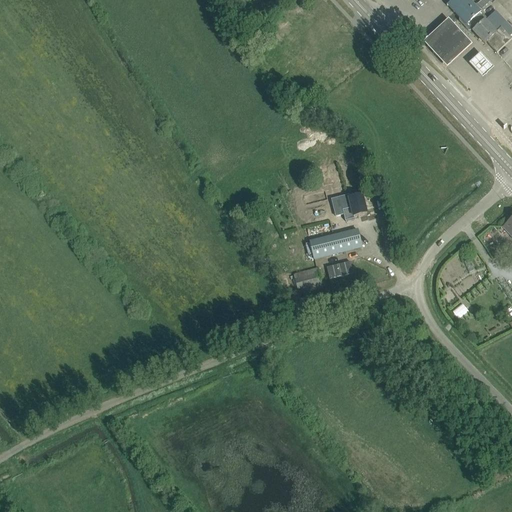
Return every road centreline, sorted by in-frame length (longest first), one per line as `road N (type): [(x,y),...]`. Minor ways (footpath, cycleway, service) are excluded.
road 1 (unclassified): [(0,465),(110,403),(418,281)]
road 2 (primary): [(511,169),(355,0)]
road 3 (unclassified): [(511,408),(431,324),(418,281)]
road 4 (unclassified): [(418,281),(448,235),(511,183)]
